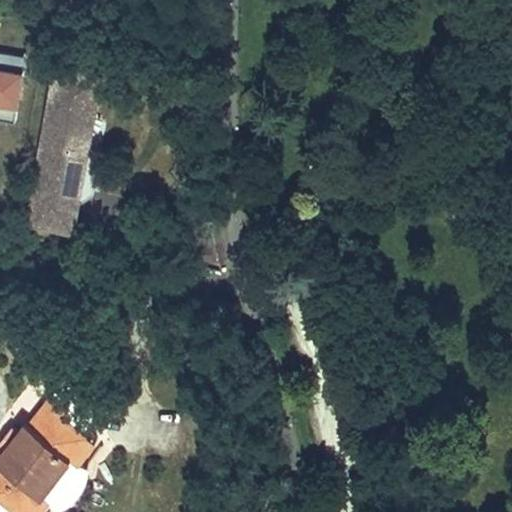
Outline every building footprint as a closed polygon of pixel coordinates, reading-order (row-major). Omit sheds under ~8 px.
[(0,52),(0,63),(23,66),(25,56),(0,52)] [(0,114),(19,115),(22,65),(0,63),(0,114)] [(36,219),(76,226),(79,207),(82,190),(84,179),(89,147),(92,130),(101,76),(61,70),(36,219)] [(97,194),(100,182),(84,179),(82,190),(79,207),(97,194)] [(0,458),(3,460),(0,463),(0,499),(3,496),(24,511),(40,511),(47,504),(52,498),(59,504),(65,499),(75,490),(80,484),(84,477),(89,466),(89,465),(82,459),(98,439),(85,430),(104,405),(66,376),(32,421),(29,419),(0,456),(0,458)]
